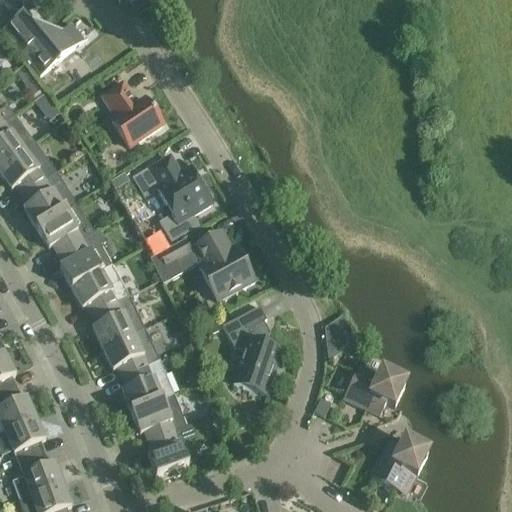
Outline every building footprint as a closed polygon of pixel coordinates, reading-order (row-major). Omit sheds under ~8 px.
[(2,32),(40,78),(84,43),(71,27),(61,35),(32,28),(22,15),(2,32)] [(23,71),(16,77),(21,84),(29,78),(23,71)] [(122,85),(101,100),(115,121),(111,124),(129,151),(162,128),(145,102),(137,107),(122,85)] [(45,96),(34,104),(38,110),(49,102),(45,96)] [(0,128),(4,125),(14,118),(7,109),(0,114),(0,128)] [(0,171),(25,153),(34,146),(14,118),(4,125),(0,128),(0,171)] [(25,153),(0,171),(0,178),(11,193),(19,187),(25,196),(56,176),(34,146),(25,153)] [(144,199),(156,192),(172,218),(160,225),(171,244),(197,228),(192,219),(211,207),(189,170),(180,176),(170,159),(133,181),(144,199)] [(31,206),(23,211),(35,231),(65,212),(75,206),(62,185),(56,176),(25,196),(31,206)] [(65,212),(35,231),(48,251),(56,246),(62,255),(83,243),(77,232),(65,212)] [(67,265),(59,270),(70,290),(101,274),(111,268),(100,248),(104,246),(98,234),(83,243),(62,255),(67,265)] [(202,266),(197,268),(217,305),(221,302),(222,304),(237,296),(236,294),(254,285),(234,248),(230,250),(221,234),(193,250),(202,266)] [(159,255),(150,261),(161,283),(163,287),(184,275),(177,262),(190,255),(183,242),(159,255)] [(101,274),(70,290),(82,311),(90,306),(95,316),(128,300),(123,289),(111,268),(101,274)] [(100,326),(92,330),(102,352),(133,337),(144,331),(128,300),(95,316),(100,326)] [(267,398),(273,379),(270,378),(279,352),(249,342),(245,334),(266,323),(259,309),(222,329),(234,351),(244,355),(233,387),(267,398)] [(342,320),(324,331),(327,354),(336,349),(335,346),(345,340),(352,336),(342,320)] [(133,337),(102,352),(112,373),(121,369),(125,379),(148,369),(159,364),(144,331),(133,337)] [(15,377),(4,356),(0,358),(0,398),(12,392),(7,382),(15,377)] [(130,389),(121,393),(130,415),(162,402),(173,397),(159,364),(148,369),(125,379),(130,389)] [(394,412),(395,411),(393,410),(405,387),(382,376),(383,375),(382,375),(375,387),(355,377),(343,402),(379,420),(385,407),(394,412)] [(0,426),(4,435),(36,421),(26,399),(17,403),(12,392),(0,398),(0,426)] [(162,402),(130,415),(139,437),(148,433),(152,444),(175,435),(184,431),(187,430),(173,397),(162,402)] [(316,406),(313,413),(324,418),(327,412),(316,406)] [(45,442),(36,421),(4,435),(0,436),(0,455),(1,459),(12,454),(13,456),(18,467),(41,457),(36,446),(45,442)] [(151,456),(147,457),(155,480),(172,474),(173,479),(185,474),(183,470),(188,469),(181,449),(194,444),(199,442),(198,439),(213,432),(209,422),(187,430),(184,431),(175,435),(152,444),(156,454),(151,456)] [(394,493),(396,489),(404,474),(417,480),(417,479),(416,478),(427,456),(405,445),(406,444),(404,443),(400,452),(388,445),(370,480),(394,493)] [(11,484),(19,503),(63,487),(54,465),(45,468),(41,457),(18,467),(22,477),(23,480),(11,484)] [(63,511),(71,509),(63,487),(19,503),(22,511),(63,511)]
